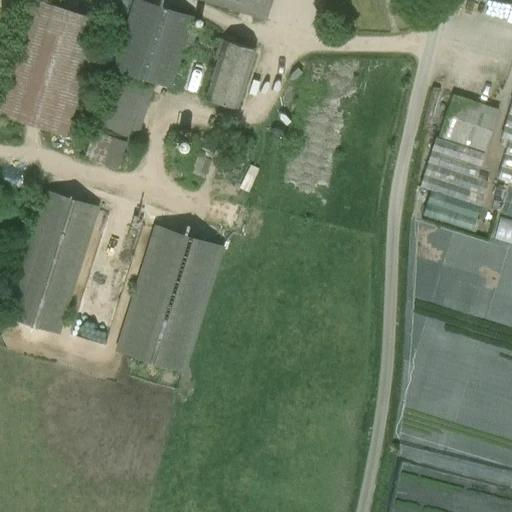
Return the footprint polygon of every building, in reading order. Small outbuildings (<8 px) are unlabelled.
[(100,20),(36,0),(32,0),(0,102),(0,114),(64,134),(100,20)] [(189,17),(137,0),(114,69),(167,86),(180,47),(188,22),(189,17)] [(207,0),(264,17),(269,0),(207,0)] [(255,48),(210,34),(212,30),(188,22),(180,47),(217,59),(204,97),(236,108),(255,48)] [(480,32),(511,41),(511,30),(483,22),(480,32)] [(147,97),(110,86),(95,129),(133,144),(147,97)] [(498,110),(452,95),(445,115),(491,131),(498,110)] [(511,99),(500,137),(508,140),(511,141),(511,99)] [(491,131),(445,115),(438,137),(483,152),(491,131)] [(124,145),(95,129),(85,157),(116,167),(124,145)] [(190,142),(175,138),(172,146),(188,151),(190,142)] [(480,153),(435,138),(419,186),(478,206),(486,182),(472,177),(480,153)] [(511,141),(508,140),(497,178),(511,182),(511,141)] [(192,174),(207,178),(216,146),(201,142),(192,174)] [(95,208),(47,193),(9,315),(57,330),(95,208)] [(491,238),(511,244),(511,220),(498,217),(491,238)] [(220,248),(156,227),(118,349),(182,369),(220,248)]
